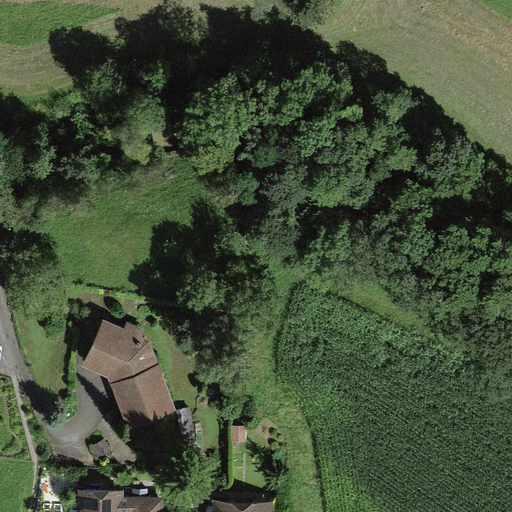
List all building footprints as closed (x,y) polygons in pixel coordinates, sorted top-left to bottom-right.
[(123,399),(132,421),(177,404),(150,336),(143,332),(146,326),(127,317),(124,323),(104,314),(83,358),(109,371),(121,400),(123,399)] [(211,365),(211,373),(229,372),(229,366),(243,366),(242,345),(209,346),(210,365),(211,365)] [(187,406),(180,407),(184,430),(187,430),(190,426),(187,406)] [(246,422),(232,422),(232,439),(246,439),(246,422)] [(112,449),(104,437),(92,444),(99,456),(112,449)] [(125,484),(79,482),(77,511),(163,511),(165,493),(148,493),(132,492),(125,492),(125,484)] [(212,511),(272,511),(273,497),(213,495),(212,511)]
